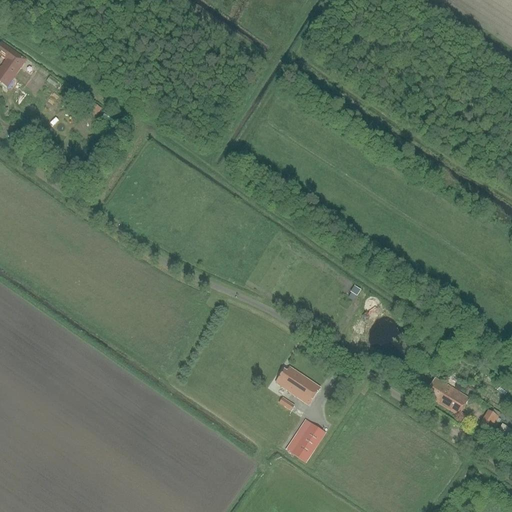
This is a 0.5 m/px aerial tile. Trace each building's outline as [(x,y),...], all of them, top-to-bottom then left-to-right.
[(0,56),(6,60),(0,68),(0,84),(6,89),(26,61),(1,44),(0,45),(0,56)] [(356,302),(364,290),(357,286),(350,298),(356,302)] [(309,406),(320,389),(290,368),(287,373),(284,371),(276,384),(294,396),(309,406)] [(459,417),(470,400),(448,386),(447,387),(435,379),(427,392),(430,394),(428,397),(434,401),(459,417)] [(301,418),(304,413),(289,403),(285,408),(301,418)] [(488,411),(478,427),(489,434),(499,418),(488,411)] [(296,437),(286,451),(306,464),(326,434),(311,425),(301,440),(296,437)]
